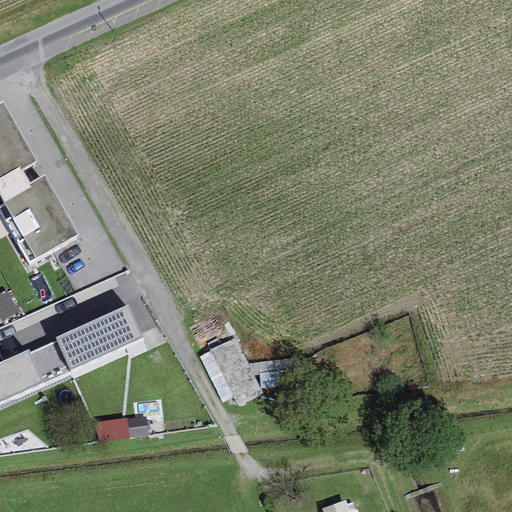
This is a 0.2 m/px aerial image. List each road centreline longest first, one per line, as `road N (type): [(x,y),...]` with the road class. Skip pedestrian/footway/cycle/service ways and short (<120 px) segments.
road 1 (track): [(178,341),(251,466),(369,458),(386,474),(400,511)]
road 2 (residential): [(124,0),(0,56)]
